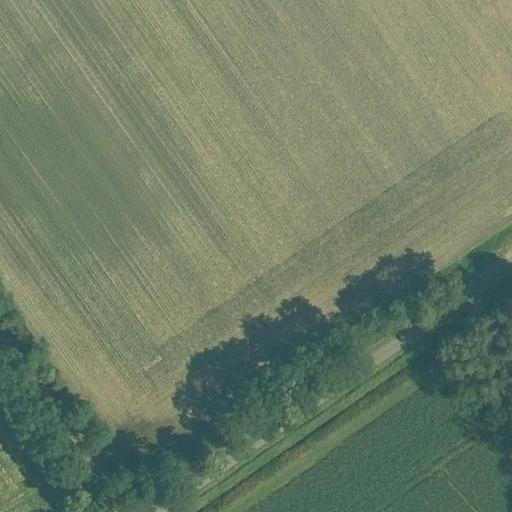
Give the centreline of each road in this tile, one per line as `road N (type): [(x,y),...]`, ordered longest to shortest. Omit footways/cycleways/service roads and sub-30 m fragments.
road 1 (residential): [(511,264),(157,511)]
road 2 (unknown): [(136,511),(0,317)]
